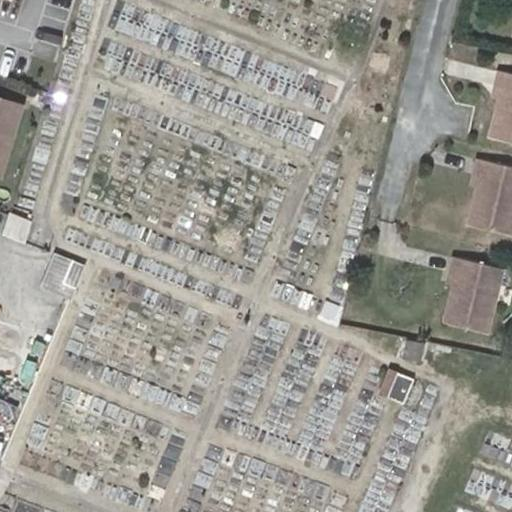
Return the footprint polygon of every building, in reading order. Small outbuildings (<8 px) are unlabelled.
[(511,75),(500,73),(495,90),(501,91),(499,99),(489,139),(511,144),(511,75)] [(0,134),(10,138),(20,108),(0,101),(0,134)] [(0,171),(10,138),(0,134),(0,171)] [(468,224),(511,235),(511,232),(511,166),(478,158),(474,175),(480,176),(478,185),(468,224)] [(43,285),(69,296),(82,264),(56,253),(43,285)] [(456,274),(454,283),(444,322),(487,332),(503,268),(454,256),(450,273),(456,274)] [(423,349),(407,342),(400,358),(416,365),(423,349)] [(382,403),(392,377),(386,375),(375,401),(382,403)] [(382,403),(399,410),(410,385),(392,377),(382,403)]
